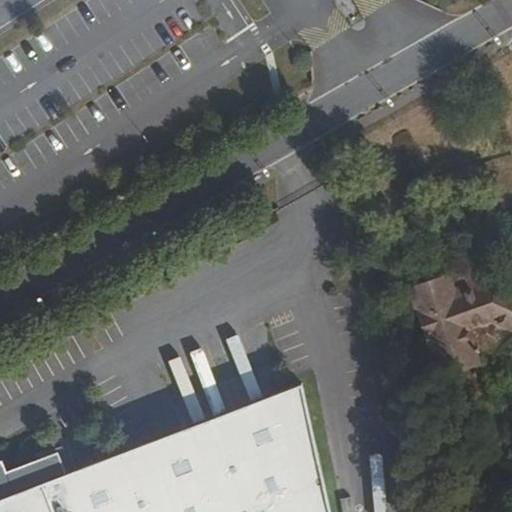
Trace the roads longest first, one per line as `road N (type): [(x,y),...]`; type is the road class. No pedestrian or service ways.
road 1 (unclassified): [(0,300),(511,9)]
road 2 (unknown): [(312,242),(368,511)]
